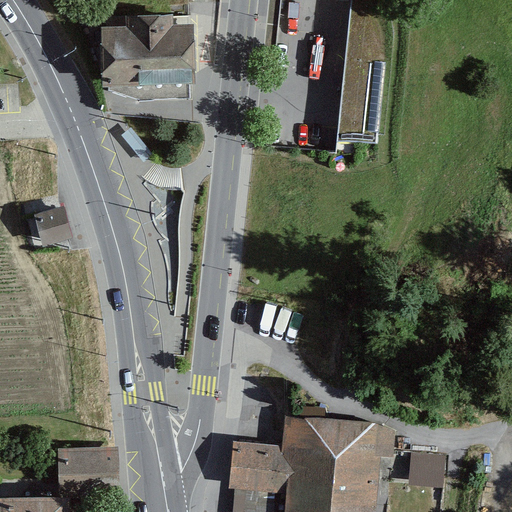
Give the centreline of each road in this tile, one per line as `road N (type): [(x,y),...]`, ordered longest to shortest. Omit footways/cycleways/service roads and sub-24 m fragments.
road 1 (secondary): [(163,483),(109,220),(67,103),(13,0)]
road 2 (unclassified): [(243,0),(202,405),(193,447),(181,471),(163,483)]
